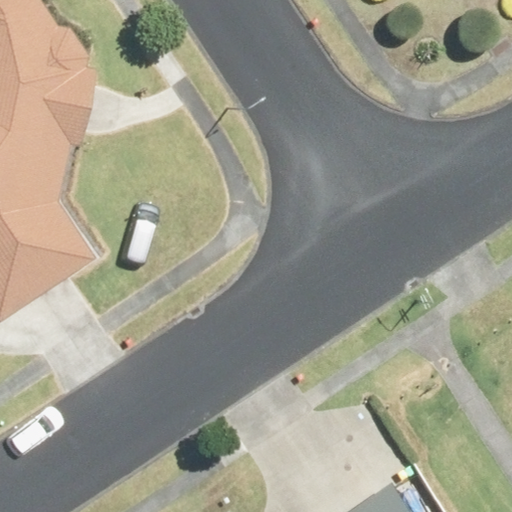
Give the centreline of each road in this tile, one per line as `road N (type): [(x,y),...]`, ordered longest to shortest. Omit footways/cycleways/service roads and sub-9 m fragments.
road 1 (residential): [(0,491),(367,241)]
road 2 (residential): [(214,0),(367,241)]
road 3 (residential): [(367,241),(511,140)]
